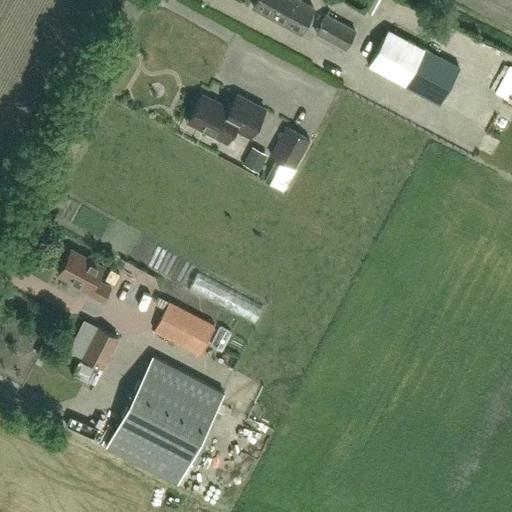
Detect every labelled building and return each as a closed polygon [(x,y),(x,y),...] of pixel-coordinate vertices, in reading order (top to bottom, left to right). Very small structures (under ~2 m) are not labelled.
[(300,33),(314,8),(298,0),(256,0),(253,7),(300,33)] [(316,33),(323,37),(345,49),(355,30),(326,15),(316,33)] [(368,65),(439,103),(458,67),(387,30),(368,65)] [(222,122),(229,110),(202,95),(188,122),(227,142),(234,128),(222,122)] [(237,95),(229,110),(222,122),(234,128),(251,137),(265,110),(237,95)] [(271,156),(278,160),(266,181),(282,189),(293,169),(309,140),(287,128),(271,156)] [(253,146),(244,164),(260,172),(269,154),(253,146)] [(104,302),(111,289),(96,281),(103,267),(71,250),(58,274),(89,290),(87,293),(104,302)] [(169,301),(153,330),(199,354),(214,325),(169,301)] [(101,368),(116,340),(98,330),(83,359),(101,368)] [(226,389),(154,352),(108,442),(179,479),(226,389)]
